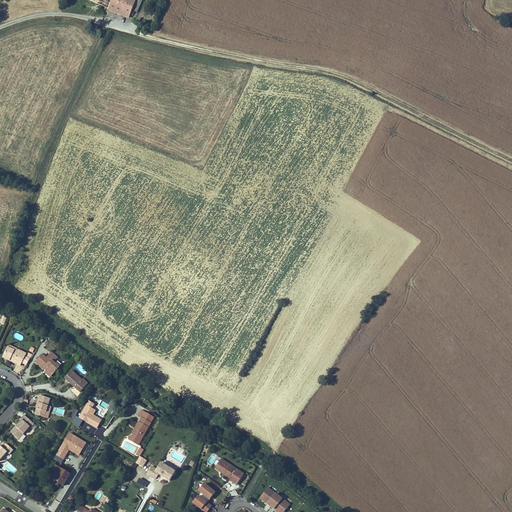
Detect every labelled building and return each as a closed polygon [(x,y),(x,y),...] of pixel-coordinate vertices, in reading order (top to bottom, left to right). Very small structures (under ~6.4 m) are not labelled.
[(93,0),(113,9),(117,0),(93,0)] [(126,0),(117,0),(113,9),(125,13),(134,18),(137,11),(142,13),(147,2),(142,0),(132,0),(131,2),(126,0)] [(21,351),(13,347),(8,357),(25,365),(26,363),(30,356),(31,353),(22,349),(21,351)] [(48,353),(41,362),(48,368),(51,367),(52,366),(53,367),(54,370),(59,374),(66,364),(62,361),(65,356),(58,350),(53,357),(48,353)] [(30,356),(26,363),(32,365),(36,359),(30,356)] [(78,368),(71,376),(86,389),(92,383),(86,378),(88,376),(78,368)] [(78,396),(80,393),(73,386),(70,389),(78,396)] [(56,398),(45,395),(43,403),(44,403),(43,409),(41,415),(51,417),(54,406),(56,398)] [(88,400),(79,417),(76,416),(72,423),(79,427),(83,420),(97,428),(102,419),(94,414),(96,409),(93,408),(95,403),(88,400)] [(136,441),(143,445),(155,423),(152,421),(155,415),(146,410),(143,416),(147,418),(144,423),(144,422),(137,435),(139,436),(136,441)] [(40,424),(31,415),(27,420),(28,421),(18,434),(25,440),(36,427),(37,428),(40,424)] [(79,455),(87,442),(68,431),(55,455),(64,459),(69,450),(79,455)] [(7,448),(0,456),(0,458),(5,463),(14,453),(16,455),(20,451),(13,445),(9,449),(7,448)] [(143,467),(147,460),(140,456),(136,463),(143,467)] [(214,469),(237,484),(244,473),(221,458),(214,469)] [(181,479),(186,470),(172,461),(168,468),(162,465),(158,472),(166,477),(169,472),(181,479)] [(76,475),(61,466),(55,476),(56,476),(54,479),(60,483),(62,480),(65,481),(63,483),(69,486),(76,475)] [(212,485),(207,492),(210,495),(208,498),(207,497),(202,505),(211,511),(217,511),(220,508),(216,505),(224,494),(212,485)] [(276,511),(283,511),(290,504),(268,486),(259,498),(276,511)]
